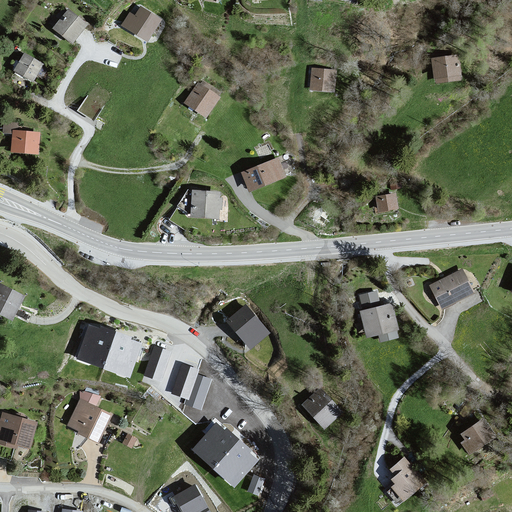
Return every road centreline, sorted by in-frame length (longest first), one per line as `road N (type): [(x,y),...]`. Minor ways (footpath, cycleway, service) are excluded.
road 1 (tertiary): [(0,198),(116,250),(185,256),(511,229)]
road 2 (unclassified): [(271,511),(283,473),(280,438),(213,356),(182,333),(73,292),(34,253),(0,234)]
road 3 (unclassified): [(139,511),(89,488),(0,489)]
road 4 (track): [(192,142),(181,161),(157,171),(115,175),(70,163)]
